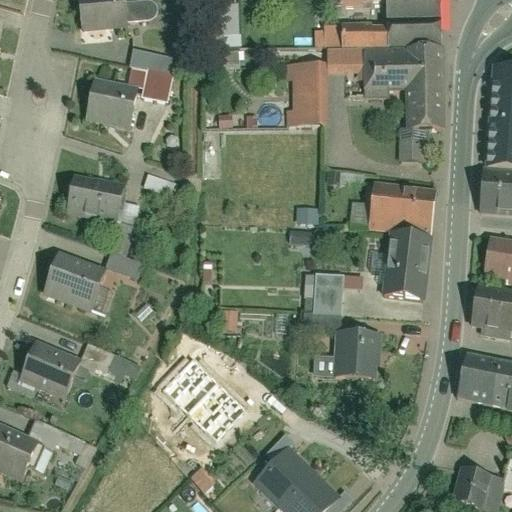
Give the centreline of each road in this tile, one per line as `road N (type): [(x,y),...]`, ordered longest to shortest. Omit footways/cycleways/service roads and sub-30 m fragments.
road 1 (tertiary): [(464,105),(427,431),(414,467),(377,511)]
road 2 (residential): [(44,0),(33,54),(38,151),(0,321)]
